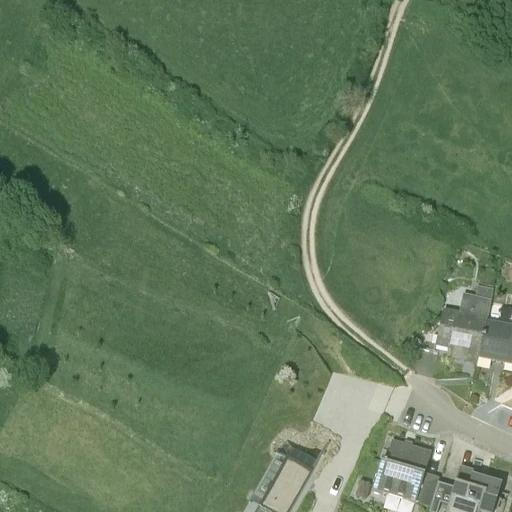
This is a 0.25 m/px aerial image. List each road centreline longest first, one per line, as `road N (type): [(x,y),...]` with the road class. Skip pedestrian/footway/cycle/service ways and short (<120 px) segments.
road 1 (track): [(415,383),(325,306),(308,251),(310,212),(360,110),(400,0)]
road 2 (residential): [(511,446),(429,410),(415,383)]
